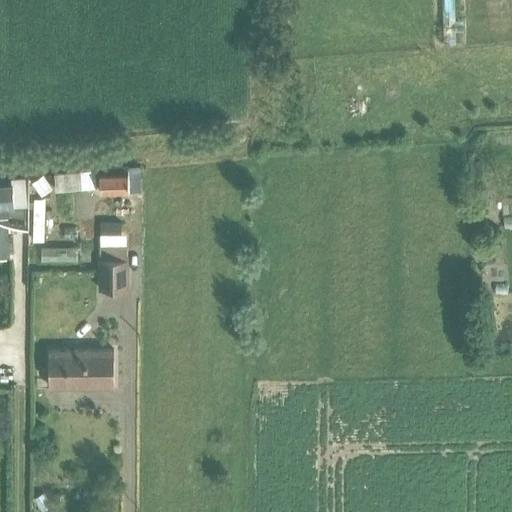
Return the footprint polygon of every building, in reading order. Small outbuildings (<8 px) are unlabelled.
[(105,196),(129,196),(129,175),(105,175),(105,196)] [(9,198),(0,197),(0,203),(26,203),(26,179),(9,179),(9,198)] [(504,211),(511,210),(511,195),(502,196),(504,211)] [(106,284),(127,284),(128,245),(106,245),(106,284)] [(79,263),(80,249),(43,247),(42,261),(79,263)] [(487,294),(487,333),(505,334),(505,294),(487,294)] [(59,357),(59,392),(118,392),(118,357),(59,357)] [(46,511),(56,505),(46,491),(36,498),(46,511)]
